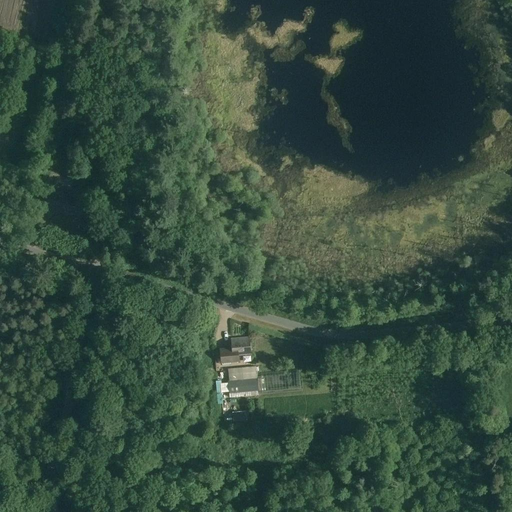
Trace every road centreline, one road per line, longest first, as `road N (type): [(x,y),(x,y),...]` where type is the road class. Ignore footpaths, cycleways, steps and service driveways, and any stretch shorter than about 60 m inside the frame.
road 1 (unclassified): [(511,321),(319,333),(98,269)]
road 2 (track): [(55,511),(51,474),(87,308)]
